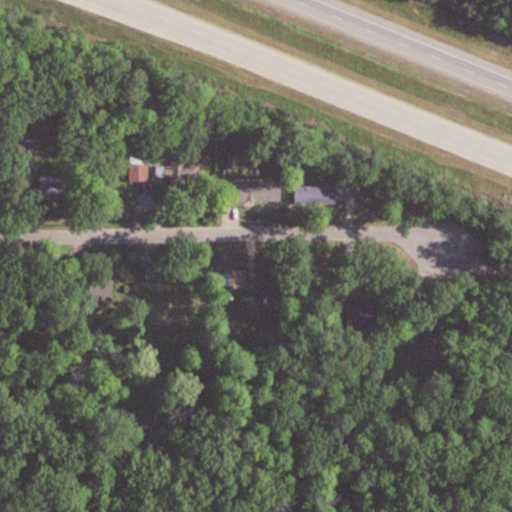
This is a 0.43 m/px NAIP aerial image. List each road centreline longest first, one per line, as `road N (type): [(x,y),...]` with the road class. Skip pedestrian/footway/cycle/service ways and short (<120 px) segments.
road 1 (residential): [(0,236),(402,233),(447,248)]
road 2 (motorway): [(115,0),(511,162)]
road 3 (motorway): [(511,86),(299,0)]
